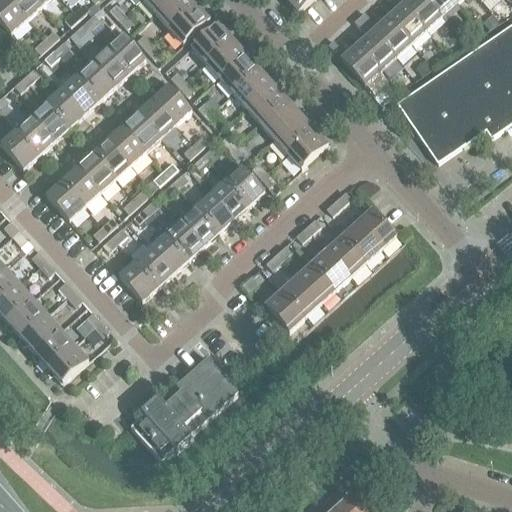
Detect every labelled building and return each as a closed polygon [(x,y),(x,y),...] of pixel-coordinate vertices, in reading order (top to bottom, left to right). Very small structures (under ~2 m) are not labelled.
[(28,25),(5,0),(3,0),(0,3),(0,26),(12,39),(28,25)] [(32,0),(5,0),(28,25),(43,11),(32,0)] [(32,0),(43,11),(55,0),(32,0)] [(100,0),(88,0),(96,8),(103,2),(100,0)] [(128,0),(137,10),(143,4),(142,3),(145,0),(128,0)] [(145,0),(142,3),(143,4),(156,18),(176,0),(145,0)] [(176,0),(156,18),(170,33),(196,9),(187,0),(176,0)] [(284,0),(299,16),(317,0),(284,0)] [(423,0),(413,0),(404,9),(427,35),(442,21),(423,0)] [(450,0),(423,0),(442,21),(457,7),(450,0)] [(85,8),(75,17),(82,24),(91,15),(85,8)] [(110,16),(118,25),(125,18),(117,9),(110,16)] [(196,9),(170,33),(184,49),(210,25),(196,9)] [(404,9),(389,22),(412,48),(427,35),(404,9)] [(82,24),(75,17),(66,26),(72,33),(82,24)] [(365,17),(360,21),(368,30),(373,26),(365,17)] [(125,18),(118,25),(127,35),(134,29),(125,18)] [(95,19),(85,28),(92,35),(101,27),(95,19)] [(500,26),(494,19),(484,27),(491,34),(500,26)] [(368,30),(360,21),(355,26),(363,35),(368,30)] [(389,22),(373,36),(397,62),(412,48),(389,22)] [(92,35),(85,28),(76,37),(82,44),(92,35)] [(192,52),(206,68),(233,44),(219,28),(192,52)] [(511,30),(397,109),(438,169),(487,136),(492,143),(511,129),(511,30)] [(54,35),(45,44),(51,51),(60,42),(54,35)] [(373,36),(358,50),(381,76),(397,62),(373,36)] [(123,39),(108,53),(131,79),(146,65),(123,39)] [(137,46),(145,55),(152,49),(144,40),(137,46)] [(51,51),(45,44),(35,53),(41,59),(51,51)] [(206,68),(219,83),(246,59),(233,44),(206,68)] [(328,50),(336,59),(342,54),(334,45),(328,50)] [(64,47),(55,55),(61,62),(70,53),(64,47)] [(152,49),(145,55),(154,64),(161,58),(152,49)] [(381,76),(358,50),(342,65),(366,91),(381,76)] [(456,57),(450,51),(446,55),(451,61),(456,57)] [(108,53),(93,67),(116,92),(131,79),(108,53)] [(61,62),(55,55),(45,63),(51,70),(61,62)] [(219,83),(233,99),(260,75),(246,59),(219,83)] [(434,73),(427,64),(417,72),(424,81),(434,73)] [(93,67),(77,80),(101,106),(116,92),(93,67)] [(34,74),(24,82),(30,89),(40,81),(34,74)] [(233,99),(247,114),(274,90),(260,75),(233,99)] [(170,83),(179,92),(186,86),(177,77),(170,83)] [(77,80),(62,94),(86,120),(101,106),(77,80)] [(30,89),(24,82),(15,91),(21,97),(30,89)] [(186,86),(179,92),(187,102),(194,96),(186,86)] [(169,90),(154,104),(177,130),(192,116),(169,90)] [(247,114),(260,129),(287,105),(274,90),(247,114)] [(62,94),(47,108),(70,133),(86,120),(62,94)] [(3,101),(0,103),(0,116),(9,108),(3,101)] [(154,104),(138,118),(162,144),(177,130),(154,104)] [(260,129),(274,144),(301,120),(287,105),(260,129)] [(198,114),(206,123),(213,116),(205,107),(198,114)] [(47,108),(32,121),(55,147),(70,133),(47,108)] [(213,116),(206,123),(215,133),(222,126),(213,116)] [(138,118),(123,131),(147,157),(162,144),(138,118)] [(274,144),(288,159),(315,135),(301,120),(274,144)] [(32,121),(17,135),(40,161),(55,147),(32,121)] [(123,131),(108,145),(131,171),(147,157),(123,131)] [(40,161),(17,135),(1,149),(24,175),(40,161)] [(315,135),(288,159),(302,175),(329,151),(315,135)] [(204,140),(194,149),(200,156),(210,148),(204,140)] [(221,148),(229,157),(236,151),(228,141),(221,148)] [(108,145),(93,159),(116,185),(131,171),(108,145)] [(200,156),(194,149),(184,158),(191,165),(200,156)] [(213,151),(204,160),(210,167),(220,159),(213,151)] [(236,151),(229,157),(238,167),(245,160),(236,151)] [(93,159),(78,173),(101,198),(116,185),(93,159)] [(210,167),(204,160),(194,168),(201,176),(210,167)] [(173,167),(163,176),(170,183),(180,174),(173,167)] [(252,174),(261,183),(267,177),(259,168),(252,174)] [(242,172),(227,185),(250,211),(265,198),(242,172)] [(78,173),(63,186),(86,212),(101,198),(78,173)] [(170,183),(163,176),(154,185),(160,192),(170,183)] [(267,177),(261,183),(269,193),(276,187),(267,177)] [(183,178),(174,187),(180,194),(190,186),(183,178)] [(227,185),(211,199),(235,225),(250,211),(227,185)] [(86,212),(63,186),(47,201),(70,226),(86,212)] [(180,194),(174,187),(164,196),(170,203),(180,194)] [(143,195),(133,204),(140,211),(150,202),(143,195)] [(345,197),(337,205),(343,212),(351,204),(345,197)] [(211,199),(196,213),(219,238),(235,225),(211,199)] [(140,211),(133,204),(124,212),(130,219),(140,211)] [(343,212),(337,205),(327,214),(333,221),(343,212)] [(153,206),(143,215),(150,222),(159,213),(153,206)] [(196,213),(181,226),(204,252),(219,238),(196,213)] [(150,222),(143,215),(134,223),(140,230),(150,222)] [(373,215),(358,229),(382,255),(397,242),(373,215)] [(112,223),(103,231),(109,237),(118,229),(112,223)] [(315,225),(306,233),(312,239),(321,231),(315,225)] [(181,226),(166,240),(189,266),(204,252),(181,226)] [(4,232),(13,242),(19,236),(11,227),(4,232)] [(358,229),(343,242),(367,269),(382,255),(358,229)] [(109,237),(103,231),(93,240),(99,246),(109,237)] [(312,239),(306,233),(296,242),(302,249),(312,239)] [(122,234),(113,242),(120,250),(129,242),(122,234)] [(19,236),(13,242),(21,251),(27,246),(19,236)] [(166,240),(151,254),(174,279),(189,266),(166,240)] [(120,250),(113,242),(103,251),(110,259),(120,250)] [(343,242),(327,256),(352,283),(367,269),(343,242)] [(285,252),(276,260),(282,266),(290,259),(285,252)] [(151,254),(136,267),(159,293),(174,279),(151,254)] [(327,256),(312,270),(336,296),(352,283),(327,256)] [(32,263),(40,273),(47,267),(38,258),(32,263)] [(282,266),(276,260),(266,269),(272,275),(282,266)] [(47,267),(40,273),(49,282),(55,276),(47,267)] [(159,293),(136,267),(119,282),(142,308),(159,293)] [(312,270),(297,283),(321,310),(336,296),(312,270)] [(0,308),(20,290),(6,275),(0,280),(0,308)] [(242,290),(248,297),(257,288),(252,282),(242,290)] [(297,283),(282,297),(306,323),(321,310),(297,283)] [(59,294),(67,303),(74,297),(65,288),(59,294)] [(0,319),(8,328),(8,329),(34,306),(20,290),(0,308),(0,319)] [(74,297),(67,303),(76,312),(82,307),(74,297)] [(306,323),(282,297),(265,311),(289,338),(306,323)] [(12,334),(22,344),(48,321),(34,306),(8,329),(8,328),(4,331),(8,335),(12,334)] [(86,324),(94,333),(101,327),(92,318),(86,324)] [(26,349),(35,359),(36,359),(61,336),(48,321),(22,344),(18,347),(22,350),(26,349)] [(101,327),(94,333),(103,343),(109,337),(101,327)] [(40,364),(49,374),(75,351),(61,336),(36,359),(35,359),(32,362),(35,365),(40,364)] [(49,374),(46,377),(49,381),(53,379),(63,390),(89,367),(75,351),(49,374)] [(143,420),(130,432),(161,467),(175,455),(176,457),(193,442),(191,440),(239,397),(208,363),(160,405),(158,403),(141,418),(143,420)] [(361,511),(351,500),(337,511),(361,511)]
